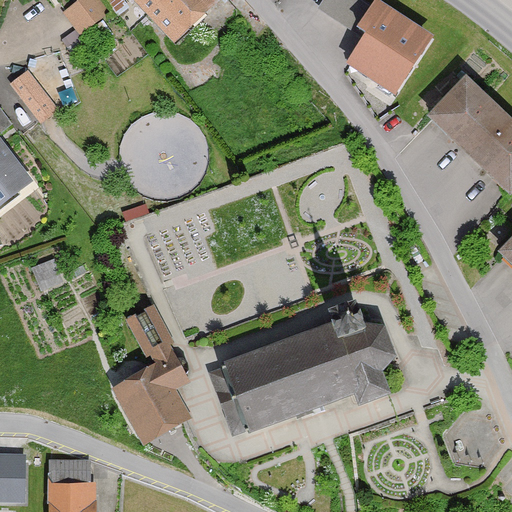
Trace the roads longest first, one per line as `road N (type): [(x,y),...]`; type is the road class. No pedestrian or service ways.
road 1 (residential): [(256,0),(384,155),(511,402)]
road 2 (residential): [(242,511),(47,432),(0,425)]
